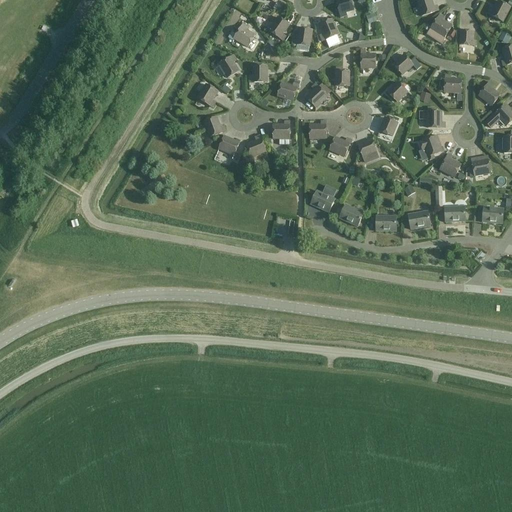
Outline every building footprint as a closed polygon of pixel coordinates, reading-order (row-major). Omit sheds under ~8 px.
[(349,0),(342,0),(336,2),(339,15),(340,18),(346,17),(345,13),(353,11),(349,0)] [(430,0),(421,0),(417,1),(422,17),(435,13),(438,12),(437,7),(433,8),(430,0)] [(489,10),(487,15),(490,16),(502,23),(510,8),(498,2),(493,11),(489,10)] [(375,16),(366,19),(368,26),(378,23),(375,16)] [(430,31),(427,36),(440,45),(444,39),(451,28),(442,22),(444,18),(440,16),(437,19),(430,31)] [(278,19),(269,32),(279,40),(283,42),(286,37),(283,34),(289,26),(278,19)] [(332,21),(319,26),(323,35),(319,36),(322,42),(326,41),(329,48),(339,44),(336,36),(338,36),(332,21)] [(248,48),(255,37),(241,28),(234,40),(248,48)] [(293,37),(291,45),(296,46),(297,46),(296,51),(308,52),(308,47),(310,47),(312,31),(299,30),(297,38),(293,37)] [(451,30),(448,36),(452,39),(456,33),(451,30)] [(460,32),(459,46),(471,47),(475,47),(475,42),(472,41),(472,33),(460,32)] [(503,32),(499,40),(506,44),(510,36),(503,32)] [(505,61),(501,62),(503,67),(506,66),(511,64),(511,47),(502,51),(505,61)] [(366,51),(361,51),(361,56),(361,69),(375,69),(375,56),(366,56),(366,51)] [(233,64),(237,62),(233,56),(219,65),(227,79),(239,72),(233,64)] [(404,56),(393,66),(402,76),(413,66),(416,71),(421,67),(414,59),(410,63),(404,56)] [(253,77),(249,77),(249,84),(253,84),(267,84),(267,67),(253,67),(253,77)] [(335,73),(335,87),(349,88),(349,73),(342,73),(342,69),(336,68),(336,73),(335,73)] [(445,80),(444,93),(460,94),(461,81),(450,80),(451,76),(445,75),(445,80)] [(487,86),(478,97),(492,107),(500,96),(491,89),(493,86),(489,83),(487,86)] [(282,84),(277,97),(293,102),(297,89),(298,86),(294,84),(293,84),(292,88),(282,84)] [(397,103),(407,93),(398,84),(387,94),(397,103)] [(314,91),(306,99),(315,109),(327,97),(318,88),(315,85),(311,88),(314,91)] [(206,86),(198,100),(209,107),(212,109),(216,103),(212,101),(218,93),(206,86)] [(224,87),(221,91),(226,95),(230,91),(224,87)] [(494,115),(485,123),(490,129),(500,121),(506,127),(511,121),(511,113),(505,106),(495,115),(494,115)] [(434,108),(427,108),(427,113),(427,129),(441,129),(445,129),(445,123),(441,123),(441,113),(434,113),(434,108)] [(278,126),(292,126),(292,117),(279,117),(278,126)] [(216,118),(204,123),(209,139),(222,134),(226,132),(224,127),(220,128),(216,118)] [(385,119),(379,132),(392,137),(397,124),(398,120),(393,118),(391,122),(385,119)] [(362,131),(372,126),(370,121),(360,126),(362,131)] [(320,126),(309,126),(310,140),(326,140),(326,126),(326,122),(320,122),(320,126)] [(289,126),(273,126),(273,140),(279,140),(279,145),(289,145),(289,140),(289,126)] [(256,142),(246,146),(251,159),(266,153),(261,140),(259,136),(254,138),(256,142)] [(422,143),(419,144),(422,151),(425,150),(428,158),(429,162),(434,160),(432,156),(441,153),(435,138),(429,140),(428,137),(423,138),(424,142),(422,143)] [(236,162),(239,154),(236,152),(239,144),(224,138),(219,150),(234,156),(232,160),(236,162)] [(454,146),(461,150),(466,142),(458,138),(454,146)] [(511,138),(510,138),(503,138),(503,154),(511,154),(511,138)] [(345,158),(350,145),(335,139),(329,151),(345,158)] [(363,159),(376,154),(371,141),(358,146),(360,152),(363,159)] [(454,178),(460,166),(446,159),(440,171),(454,178)] [(473,169),(469,170),(470,178),(474,177),(490,174),(488,161),(478,163),(477,159),(471,160),(472,164),(473,169)] [(354,178),(351,185),(357,187),(360,181),(354,178)] [(410,186),(403,190),(407,197),(414,194),(410,186)] [(317,192),(310,206),(329,214),(335,201),(317,192)] [(345,206),(339,220),(357,228),(364,215),(345,206)] [(464,208),(445,209),(445,224),(465,223),(464,208)] [(482,223),(502,225),(503,211),(483,209),(482,223)] [(428,213),(408,216),(410,231),(430,227),(428,213)] [(376,232),(396,233),(396,218),(376,218),(376,232)]
